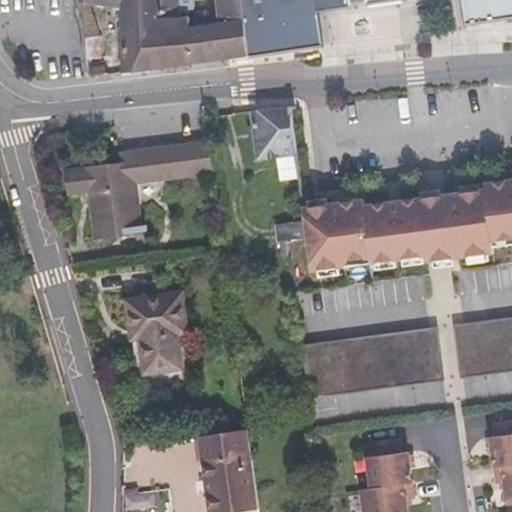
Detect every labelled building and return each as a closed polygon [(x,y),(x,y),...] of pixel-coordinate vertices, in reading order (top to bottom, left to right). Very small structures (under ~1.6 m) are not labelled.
[(251,56),(242,0),(218,0),(220,28),(213,29),(213,24),(190,27),(190,16),(183,17),(183,9),(193,9),(193,0),(80,0),(89,60),(104,58),(101,38),(91,4),(122,8),(123,72),(137,72),(251,56)] [(242,0),(251,56),(323,45),(318,11),(352,5),(351,0),(242,0)] [(511,0),(366,0),(367,3),(386,0),(464,0),(468,23),(511,16),(511,0)] [(104,65),(90,67),(91,77),(106,75),(104,65)] [(290,107),(253,111),(259,160),(276,157),(296,155),(290,107)] [(138,182),(216,172),(212,141),(133,151),(134,161),(126,162),(69,170),(72,194),(91,191),(97,237),(144,231),(138,182)] [(296,155),(276,157),(280,183),(299,180),(296,155)] [(364,200),(303,208),(306,237),(310,270),(345,266),(344,261),(372,257),(372,262),(446,253),(494,246),(493,235),(511,232),(511,180),(486,184),(487,190),(443,195),(365,206),(364,200)] [(306,237),(303,208),(293,209),(294,221),(277,224),(279,241),(291,239),(306,237)] [(189,332),(184,292),(128,299),(133,339),(141,338),(146,373),(184,368),(179,333),(189,332)] [(511,319),(457,327),(464,376),(511,369),(511,319)] [(440,328),(305,347),(312,396),(444,377),(440,328)] [(263,439),(261,418),(250,419),(252,440),(263,439)] [(497,437),(493,438),(497,468),(511,465),(511,420),(495,423),(497,437)] [(249,429),(201,435),(207,482),(211,482),(214,511),(228,511),(260,508),(249,429)] [(402,452),(400,439),(371,442),(372,456),(370,456),(374,487),(414,482),(410,451),(402,452)] [(511,497),(511,465),(497,468),(499,483),(507,482),(509,498),(511,497)] [(410,511),(408,499),(416,498),(414,482),(374,487),(364,489),(366,511),(410,511)] [(179,488),(171,489),(173,511),(174,511),(183,511),(179,488)]
